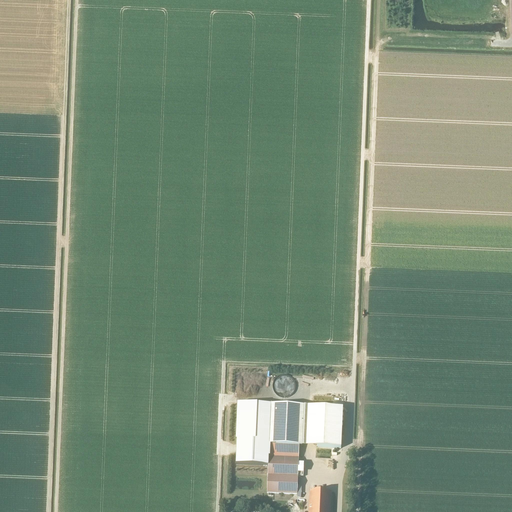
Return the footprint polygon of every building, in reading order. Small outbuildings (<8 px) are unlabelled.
[(285,376),(283,376),(281,376),(279,377),(277,378),(275,380),(274,382),(273,384),(273,386),(273,388),(273,390),(274,392),(275,394),(277,395),(279,396),(281,397),(283,398),(285,398),(287,397),(289,396),(291,395),(292,394),(294,392),(294,390),(295,388),(295,386),(294,384),(294,382),(292,380),(291,378),(289,377),(287,376),(285,376)] [(299,387),(315,388),(316,377),(299,377),(299,387)] [(271,405),(238,404),(236,464),(268,466),(268,457),(269,457),(270,445),(269,445),(271,405)] [(343,409),(300,407),(271,405),(269,445),(270,445),(269,457),(268,457),(268,466),(267,493),(297,495),(297,477),(302,477),(302,465),(298,465),(298,464),(301,464),(301,459),(298,459),(299,447),(341,448),(343,409)] [(330,511),(331,492),(309,491),(308,511),(330,511)]
